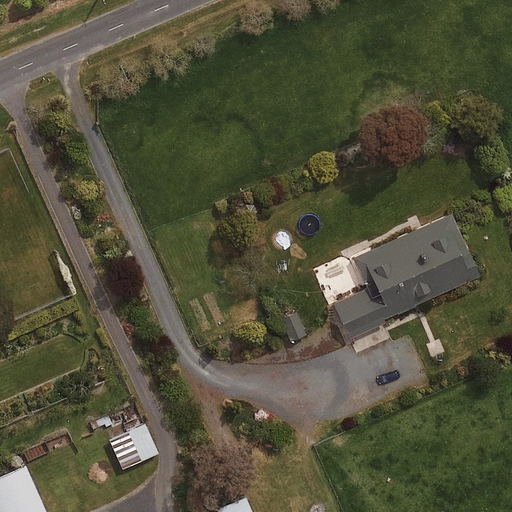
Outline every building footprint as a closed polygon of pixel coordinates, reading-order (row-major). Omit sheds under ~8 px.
[(479,277),(450,215),(352,260),(366,290),(332,306),(348,340),(386,322),(385,320),(479,277)] [(297,313),(282,319),(291,343),(306,337),(297,313)] [(159,454),(142,415),(124,423),(129,433),(111,441),(123,469),(159,454)] [(47,511),(27,465),(0,477),(0,511),(47,511)] [(249,511),(243,498),(216,510),(216,511),(249,511)]
